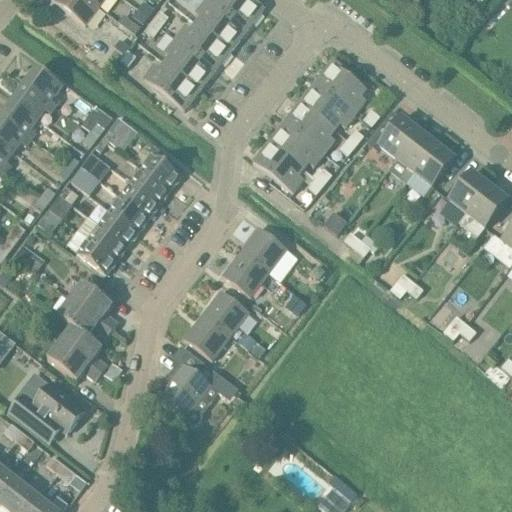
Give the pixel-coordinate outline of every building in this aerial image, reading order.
[(99,12),(82,0),(53,0),(50,4),(85,31),(99,12)] [(82,0),(99,12),(107,0),(82,0)] [(209,0),(206,4),(246,36),(264,13),(249,1),(247,4),(242,0),(209,0)] [(200,21),(195,28),(231,56),(246,36),(206,4),(196,17),(200,21)] [(144,6),(138,14),(149,22),(155,14),(144,6)] [(149,22),(138,14),(132,21),(143,30),(149,22)] [(161,16),(153,26),(161,33),(169,22),(161,16)] [(153,26),(145,36),(153,42),(161,33),(153,26)] [(185,30),(175,44),(216,76),(231,56),(195,28),(190,34),(185,30)] [(169,61),(164,67),(200,95),(216,76),(175,44),(164,57),(169,61)] [(129,72),(136,61),(128,55),(121,65),(129,72)] [(333,64),(315,87),(355,119),(366,106),(361,102),(366,95),(346,79),(348,76),(333,64)] [(200,95),(164,67),(159,74),(154,70),(143,84),(184,116),(200,95)] [(37,72),(24,89),(55,112),(59,105),(55,102),(63,91),(37,72)] [(315,87),(299,107),(335,135),(340,129),(345,132),(355,119),(315,87)] [(24,89),(12,105),(38,125),(45,115),(49,119),(55,112),(24,89)] [(12,105),(0,121),(0,122),(30,144),(35,138),(30,135),(38,125),(12,105)] [(299,107),(284,127),(324,159),(335,145),(330,142),(335,135),(299,107)] [(372,115),(364,125),(372,132),(381,121),(372,115)] [(0,122),(0,147),(13,158),(21,148),(25,151),(30,144),(0,122)] [(379,151),(397,165),(419,136),(420,137),(422,134),(409,124),(407,127),(401,123),(394,132),(379,151)] [(394,132),(385,125),(367,148),(376,155),(379,151),(394,132)] [(284,127),(268,147),(304,175),(309,168),(314,172),(324,159),(284,127)] [(96,128),(89,137),(98,144),(105,134),(96,128)] [(347,144),(356,151),(364,141),(356,134),(347,144)] [(109,136),(102,145),(107,149),(114,140),(109,136)] [(419,136),(397,165),(407,173),(399,183),(406,188),(438,147),(426,137),(424,140),(420,137),(419,136)] [(98,144),(89,137),(82,147),(90,153),(98,144)] [(339,155),(348,161),(356,151),(347,144),(339,155)] [(107,149),(102,145),(95,154),(100,158),(107,149)] [(0,147),(0,173),(5,177),(10,170),(6,167),(13,158),(0,147)] [(268,147),(252,167),(293,199),(304,185),(299,181),(304,175),(268,147)] [(438,147),(406,188),(424,202),(454,164),(449,159),(451,157),(438,147)] [(152,159),(169,172),(174,165),(153,149),(148,156),(152,159)] [(152,159),(140,174),(170,196),(181,181),(169,172),(152,159)] [(72,160),(64,170),(73,176),(80,167),(72,160)] [(87,163),(80,173),(86,177),(93,168),(87,163)] [(64,170),(57,179),(65,186),(73,176),(64,170)] [(86,177),(80,173),(74,182),(79,186),(78,186),(86,192),(93,182),(86,177)] [(140,174),(130,188),(159,210),(170,196),(140,174)] [(316,184),(324,191),(332,180),(324,174),(316,184)] [(449,206),(466,219),(467,220),(491,188),(479,179),(477,181),(471,177),(449,206)] [(324,191),(316,184),(307,194),(316,201),(324,191)] [(130,188),(119,202),(148,224),(159,210),(130,188)] [(467,220),(466,219),(459,228),(477,243),(507,205),(502,201),(504,198),(491,188),(467,220)] [(66,192),(59,201),(65,205),(65,204),(72,209),(78,201),(66,192)] [(47,193),(40,203),(48,209),(56,199),(47,193)] [(65,205),(59,201),(52,210),(58,214),(65,205)] [(119,202),(109,216),(138,238),(148,224),(119,202)] [(48,209),(40,203),(32,212),(41,219),(48,209)] [(109,216),(98,230),(127,252),(138,238),(109,216)] [(337,241),(347,229),(333,218),(323,230),(337,241)] [(50,224),(45,220),(37,230),(43,234),(50,224)] [(344,246),(354,254),(361,245),(369,234),(364,231),(358,227),(353,233),(356,235),(353,239),(351,238),(344,246)] [(16,229),(3,247),(12,254),(25,235),(16,229)] [(98,230),(87,244),(116,266),(127,252),(98,230)] [(259,233),(240,258),(268,279),(287,254),(259,233)] [(511,234),(502,247),(511,254),(511,234)] [(116,266),(87,244),(76,259),(105,281),(116,266)] [(16,262),(37,277),(45,265),(34,257),(38,251),(29,245),(25,251),(24,250),(16,262)] [(361,245),(354,254),(364,262),(371,253),(361,245)] [(0,250),(0,269),(12,254),(3,247),(0,250)] [(268,279),(240,258),(222,282),(249,303),(268,279)] [(0,287),(5,291),(13,281),(4,274),(0,280),(0,287)] [(414,287),(404,279),(397,288),(407,296),(414,287)] [(414,287),(407,296),(417,304),(424,295),(414,287)] [(83,288),(70,304),(112,336),(118,329),(105,319),(112,310),(83,288)] [(221,296),(203,321),(230,342),(249,317),(221,296)] [(112,336),(70,304),(58,320),(72,331),(73,331),(87,342),(88,342),(94,334),(106,344),(112,336)] [(203,321),(184,345),(211,366),(230,342),(203,321)] [(467,329),(457,321),(450,330),(460,338),(467,329)] [(467,329),(460,338),(470,346),(477,337),(467,329)] [(60,347),(102,379),(113,387),(122,376),(112,368),(108,372),(95,362),(102,353),(88,342),(87,342),(73,331),(72,331),(60,347)] [(102,379),(60,347),(47,364),(76,387),(83,377),(96,387),(102,379)] [(256,349),(251,355),(259,361),(264,355),(256,349)] [(511,379),(511,366),(509,363),(501,372),(511,380),(511,379)] [(183,370),(157,405),(190,431),(198,430),(203,422),(202,416),(204,417),(219,397),(230,406),(237,397),(239,398),(246,390),(237,384),(232,390),(205,370),(196,380),(183,370)] [(62,431),(69,436),(84,417),(49,390),(33,411),(21,402),(9,417),(48,448),(62,431)] [(4,438),(16,447),(23,438),(11,429),(4,438)] [(23,438),(16,447),(27,456),(34,447),(23,438)] [(53,462),(46,471),(57,480),(64,471),(53,462)] [(0,471),(0,510),(19,486),(0,471)] [(64,471),(57,480),(69,489),(76,480),(64,471)] [(358,499),(334,479),(328,487),(351,507),(358,499)] [(19,486),(0,510),(0,511),(1,511),(31,511),(39,503),(19,486)] [(39,503),(31,511),(66,511),(69,509),(57,501),(50,511),(39,503)]
